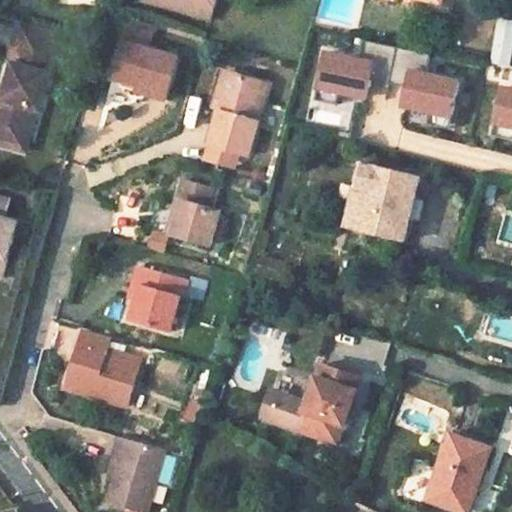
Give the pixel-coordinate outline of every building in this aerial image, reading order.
[(216,0),(140,0),(140,2),(210,22),(216,0)] [(511,19),(497,18),(492,65),(511,67),(511,19)] [(63,35),(16,22),(14,26),(61,40),(63,35)] [(48,68),(53,70),(61,40),(14,26),(5,56),(10,57),(1,86),(0,90),(0,135),(25,142),(34,110),(36,111),(48,68)] [(180,59),(122,42),(119,53),(111,78),(134,86),(168,95),(180,59)] [(111,78),(119,53),(104,49),(96,74),(111,78)] [(368,104),(378,61),(325,50),(316,92),(368,104)] [(401,109),(452,121),(462,80),(410,68),(401,109)] [(231,73),(222,70),(211,108),(219,110),(231,73)] [(271,84),(231,73),(219,110),(208,147),(235,155),(248,159),(271,84)] [(168,95),(134,86),(131,97),(164,107),(168,95)] [(511,89),(499,88),(495,129),(511,131),(511,89)] [(0,135),(0,145),(22,152),(25,142),(0,135)] [(235,155),(208,147),(203,162),(231,169),(235,155)] [(423,183),(364,168),(357,193),(369,196),(360,234),(408,244),(423,183)] [(218,186),(186,178),(178,208),(188,212),(180,236),(214,245),(225,210),(212,207),(218,186)] [(369,196),(357,193),(349,231),(360,234),(369,196)] [(10,202),(0,199),(0,279),(1,280),(17,223),(5,220),(10,202)] [(188,212),(178,208),(169,233),(180,236),(188,212)] [(282,280),(286,261),(261,257),(257,275),(282,280)] [(195,280),(143,265),(137,284),(145,286),(140,304),(135,322),(179,335),(195,280)] [(145,286),(137,284),(131,302),(140,304),(145,286)] [(148,346),(121,338),(108,379),(132,386),(129,397),(169,410),(182,370),(145,360),(148,346)] [(363,380),(320,365),(308,401),(281,393),(271,420),(299,430),(342,446),(363,380)] [(132,386),(108,379),(105,392),(129,397),(132,386)] [(204,397),(194,394),(185,423),(196,426),(199,414),(204,397)] [(404,401),(396,421),(435,438),(444,418),(404,401)] [(167,449),(119,434),(113,454),(121,456),(109,497),(134,504),(131,511),(146,511),(147,509),(148,508),(158,478),(167,449)] [(388,435),(371,474),(394,484),(411,445),(388,435)] [(472,511),(494,454),(455,438),(431,503),(458,511),(472,511)] [(181,453),(167,449),(158,478),(172,482),(181,453)] [(121,456),(113,454),(108,468),(117,470),(121,456)]
